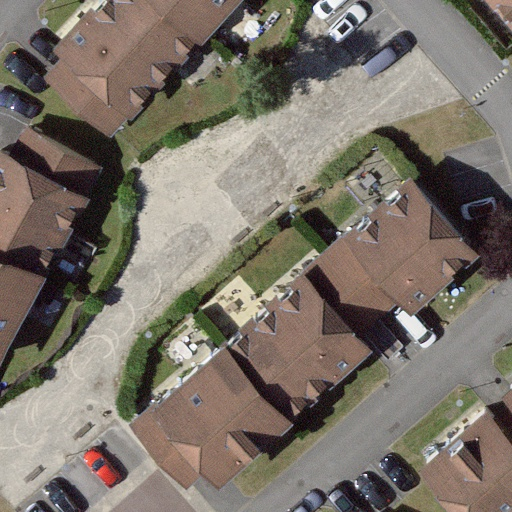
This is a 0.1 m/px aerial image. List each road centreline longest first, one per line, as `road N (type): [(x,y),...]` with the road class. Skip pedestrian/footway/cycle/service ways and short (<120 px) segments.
road 1 (residential): [(511,318),(290,511)]
road 2 (residential): [(428,0),(511,100)]
